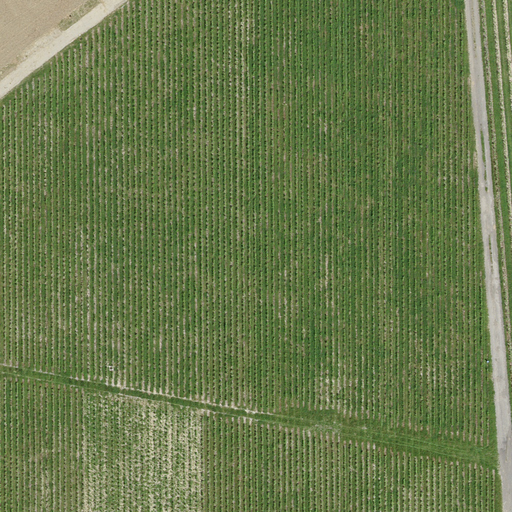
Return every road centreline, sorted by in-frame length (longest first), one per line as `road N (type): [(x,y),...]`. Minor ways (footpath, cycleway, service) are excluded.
road 1 (track): [(510,511),(471,0)]
road 2 (track): [(118,0),(0,91)]
